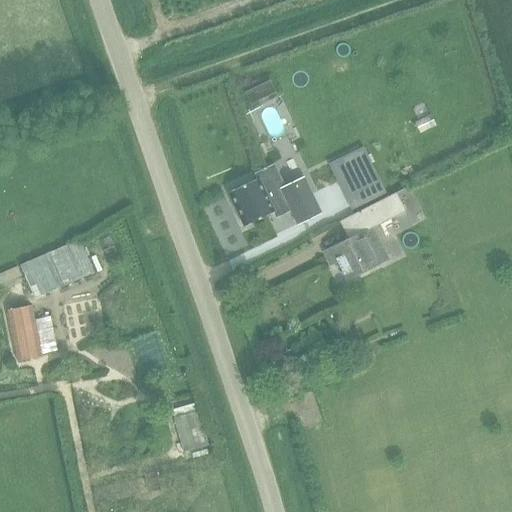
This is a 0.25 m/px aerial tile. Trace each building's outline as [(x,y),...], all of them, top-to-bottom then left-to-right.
[(254,87),(243,92),(249,104),(260,99),(254,87)] [(362,148),(329,165),(351,209),(384,192),(362,148)] [(283,188),(273,166),(267,169),(266,167),(260,170),(261,171),(255,174),(257,179),(228,193),(243,226),(273,212),(275,217),(290,210),(297,225),(319,214),(303,179),(283,188)] [(348,239),(322,252),(329,265),(336,261),(345,279),(384,259),(369,229),(405,211),(396,193),(339,222),(348,239)] [(76,228),(15,251),(29,287),(89,264),(76,228)] [(31,305),(7,310),(17,361),(41,356),(31,305)] [(355,327),(344,333),(350,346),(361,341),(355,327)] [(307,381),(290,386),(298,415),(315,410),(307,381)] [(168,396),(181,439),(205,432),(192,389),(168,396)] [(156,472),(144,474),(145,483),(157,481),(156,472)]
